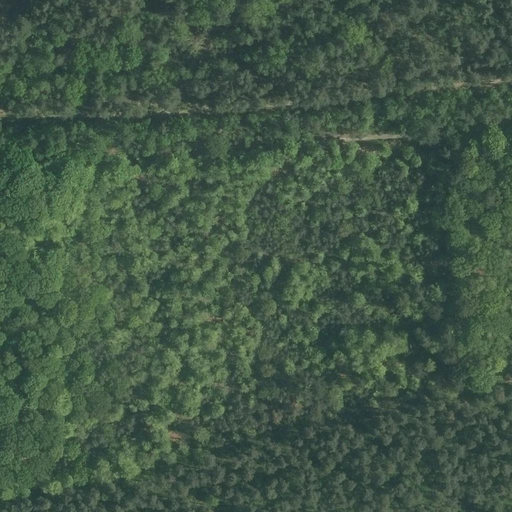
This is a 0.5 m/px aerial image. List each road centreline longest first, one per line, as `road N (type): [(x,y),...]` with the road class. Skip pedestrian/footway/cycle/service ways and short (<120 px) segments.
road 1 (track): [(511,124),(0,167)]
road 2 (track): [(39,164),(59,511)]
road 3 (track): [(511,81),(175,113)]
road 4 (track): [(175,113),(193,63),(233,0)]
